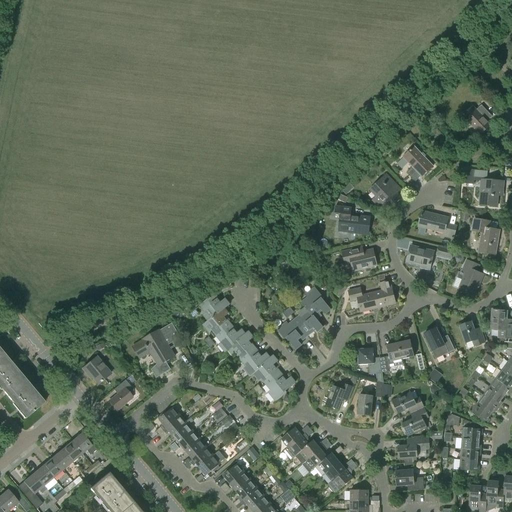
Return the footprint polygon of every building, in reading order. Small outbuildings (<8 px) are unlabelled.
[(463,116),(480,135),(490,125),(485,119),(490,114),(481,105),(476,110),(473,107),(463,116)] [(412,167),(407,173),(415,182),(421,176),(422,177),(433,167),(414,147),(403,157),(412,167)] [(464,184),(473,185),(474,178),(486,179),(487,172),(465,170),(464,184)] [(399,199),(393,191),(397,187),(386,175),(371,190),(377,196),(373,200),(382,210),(387,206),(389,208),(399,199)] [(479,205),(497,207),(498,191),(503,191),(504,182),(486,180),(485,189),(480,188),(479,205)] [(353,188),(350,184),(342,191),(346,195),(353,188)] [(349,198),(341,194),(338,200),(346,204),(349,198)] [(339,231),(368,235),(370,217),(351,215),(351,208),(338,206),(337,214),(341,214),(339,231)] [(457,227),(447,224),(448,218),(422,211),(418,226),(419,227),(426,228),(444,233),(443,236),(454,239),(457,227)] [(478,252),(495,255),(499,231),(488,229),(490,222),(474,219),(472,231),(482,233),(478,252)] [(406,262),(430,268),(434,252),(411,246),(406,262)] [(436,255),(451,259),(453,251),(438,247),(436,255)] [(359,252),(358,248),(341,252),(346,269),(352,268),(353,272),(377,266),(373,249),(359,252)] [(465,274),(459,289),(474,295),(479,282),(480,283),(483,275),(477,272),(479,266),(466,260),(461,272),(465,274)] [(358,300),(361,313),(396,304),(390,281),(380,284),(382,291),(362,295),(360,288),(348,291),(351,302),(358,300)] [(334,293),(340,298),(347,288),(340,283),(334,293)] [(301,303),(305,307),(308,310),(312,307),(317,312),(321,309),(325,314),(330,310),(322,300),(323,299),(314,288),(306,295),(308,298),(301,303)] [(202,314),(208,321),(224,309),(229,305),(225,299),(220,303),(217,300),(211,304),(207,300),(200,306),(205,312),(202,314)] [(308,310),(305,307),(298,313),(300,315),(294,320),(300,328),(305,324),(309,330),(313,327),(317,332),(323,328),(308,310)] [(212,331),(217,337),(224,331),(220,326),(226,321),(223,318),(228,314),(224,309),(208,321),(203,325),(209,333),(212,331)] [(491,330),(499,330),(498,338),(511,339),(511,325),(506,325),(507,312),(492,311),(491,330)] [(286,323),(278,330),(286,340),(287,339),(296,350),(301,345),(297,340),(301,337),(303,340),(307,336),(300,328),(294,320),(288,325),(286,323)] [(473,341),(474,346),(485,343),(481,331),(475,333),(471,322),(459,326),(465,344),(473,341)] [(172,342),(175,346),(182,342),(172,324),(159,331),(158,330),(143,339),(144,340),(134,346),(141,357),(151,352),(158,363),(151,370),(156,378),(170,370),(166,362),(174,357),(167,345),(172,342)] [(424,335),(435,359),(454,350),(449,338),(443,341),(437,328),(424,335)] [(225,352),(228,350),(228,349),(246,335),(245,335),(241,330),(237,334),(233,330),(228,335),(224,331),(217,337),(221,343),(219,345),(225,352)] [(253,337),(248,332),(245,335),(246,335),(228,349),(228,350),(234,357),(236,355),(241,361),(249,354),(245,350),(251,345),(248,341),(253,337)] [(410,341),(399,343),(402,359),(414,357),(410,341)] [(402,359),(399,343),(386,346),(390,362),(391,367),(404,364),(402,359)] [(382,373),(380,358),(374,358),(373,348),(357,349),(358,358),(352,358),(352,362),(352,363),(353,364),(354,365),(358,365),(368,365),(369,375),(382,373)] [(0,351),(0,388),(4,393),(23,377),(1,351),(0,351)] [(249,354),(241,361),(246,367),(244,369),(250,376),(253,373),(270,359),(266,354),(261,358),(258,354),(252,359),(249,354)] [(415,355),(419,372),(425,370),(421,354),(415,355)] [(261,378),(266,384),(273,378),(270,374),(275,369),(272,365),(277,361),(273,356),(270,359),(253,373),(258,380),(261,378)] [(82,369),(87,375),(89,374),(98,385),(110,374),(96,357),(82,369)] [(386,357),(380,358),(382,373),(388,372),(386,357)] [(511,365),(508,362),(502,370),(511,377),(511,365)] [(443,375),(435,369),(428,377),(436,384),(443,375)] [(511,377),(502,370),(495,379),(511,390),(511,389),(511,377)] [(222,375),(217,379),(221,384),(226,380),(222,375)] [(355,384),(358,377),(352,375),(349,382),(355,384)] [(23,377),(4,393),(25,418),(44,403),(23,377)] [(273,378),(266,384),(271,390),(268,392),(275,401),(286,393),(285,391),(295,383),(291,378),(286,382),(283,378),(277,383),(273,378)] [(495,379),(489,387),(504,397),(507,393),(508,395),(511,390),(495,379)] [(117,394),(109,401),(117,411),(132,398),(128,394),(133,390),(125,380),(113,390),(117,394)] [(375,397),(382,398),(383,383),(377,382),(375,397)] [(325,405),(338,410),(343,397),(349,400),(354,388),(343,383),(341,389),(333,386),(325,405)] [(390,397),(391,385),(384,384),(382,396),(390,397)] [(504,397),(489,387),(483,396),(499,407),(502,403),(501,402),(504,397)] [(198,393),(193,398),(196,402),(201,397),(198,393)] [(411,393),(392,401),(397,413),(410,408),(412,413),(424,408),(420,398),(414,400),(411,393)] [(357,415),(371,416),(373,397),(360,395),(357,415)] [(499,407),(483,396),(477,404),(491,414),(494,410),(496,411),(499,407)] [(219,401),(213,406),(216,411),(223,406),(219,401)] [(491,414),(477,404),(471,413),(487,424),(490,420),(488,419),(491,414)] [(159,419),(166,428),(180,416),(173,407),(159,419)] [(424,408),(412,413),(415,418),(402,424),(408,436),(427,428),(423,420),(429,418),(424,408)] [(219,410),(213,415),(217,420),(223,415),(219,410)] [(449,415),(447,423),(459,425),(460,417),(449,415)] [(172,436),(187,424),(180,416),(166,428),(164,429),(166,432),(168,433),(169,432),(172,436)] [(227,418),(222,422),(226,428),(231,424),(227,418)] [(466,420),(464,424),(476,429),(478,425),(466,420)] [(172,436),(179,444),(194,432),(187,424),(172,436)] [(229,429),(232,433),(238,428),(235,424),(229,429)] [(302,430),(305,434),(310,429),(307,426),(302,430)] [(281,439),(288,448),(302,436),(295,428),(281,439)] [(463,428),(462,439),(479,440),(480,435),(482,435),(482,430),(463,428)] [(81,434),(71,442),(82,454),(86,451),(90,455),(99,447),(86,432),(82,435),(81,434)] [(179,444),(186,452),(200,439),(194,432),(179,444)] [(309,445),(308,445),(306,442),(308,440),(308,437),(305,434),(302,436),(288,448),(284,451),(291,460),(295,456),(300,452),(309,445)] [(398,447),(399,459),(417,458),(417,450),(429,449),(428,438),(410,440),(410,446),(398,447)] [(186,452),(192,460),(207,447),(200,439),(186,452)] [(249,444),(246,439),(235,447),(240,453),(249,444)] [(320,443),(323,447),(329,442),(326,439),(321,442),(320,443)] [(462,439),(461,449),(481,451),(481,446),(479,445),(479,440),(462,439)] [(302,464),(323,447),(320,443),(321,442),(319,441),(316,444),(313,441),(308,445),(309,445),(300,452),(295,456),(302,464)] [(71,442),(62,450),(72,462),(82,454),(71,442)] [(335,451),(338,454),(343,450),(340,446),(335,451)] [(199,468),(214,455),(207,447),(192,460),(190,461),(193,464),(193,465),(195,464),(196,464),(199,468)] [(327,458),(327,457),(324,454),(327,452),(327,449),(326,450),(323,447),(302,464),(309,473),(314,468),(318,465),(327,458)] [(481,451),(461,449),(460,460),(478,461),(478,456),(480,456),(481,451)] [(62,450),(52,458),(63,470),(72,462),(62,450)] [(214,455),(199,468),(206,476),(225,460),(218,452),(214,455)] [(325,473),(339,462),(332,453),(327,457),(327,458),(318,465),(314,468),(321,477),(325,473)] [(52,458),(43,466),(53,478),(63,470),(52,458)] [(349,468),(354,463),(351,460),(346,464),(349,468)] [(478,461),(460,460),(459,470),(479,472),(479,466),(477,466),(478,461)] [(97,461),(92,466),(95,470),(101,465),(97,461)] [(332,482),(346,470),(339,462),(325,473),(332,482)] [(346,470),(332,482),(328,485),(329,485),(329,488),(332,492),(335,493),(339,490),(353,479),(350,475),(351,474),(352,471),(357,467),(354,463),(349,468),(346,470)] [(223,476),(230,484),(244,472),(237,464),(223,476)] [(43,466),(33,474),(44,486),(53,478),(43,466)] [(95,470),(92,466),(85,471),(88,475),(95,470)] [(396,472),(397,486),(410,485),(411,491),(424,490),(423,478),(413,479),(413,471),(396,472)] [(244,472),(230,484),(236,492),(251,480),(244,472)] [(89,489),(108,511),(113,511),(130,499),(108,473),(89,489)] [(44,486),(33,474),(23,482),(30,490),(24,495),(36,509),(42,504),(34,494),(38,490),(41,494),(47,490),(44,486)] [(274,474),(269,478),(273,483),(276,486),(280,482),(278,479),(274,474)] [(451,488),(451,476),(441,476),(440,487),(451,488)] [(78,477),(73,482),(76,485),(82,481),(78,477)] [(511,477),(505,477),(503,494),(504,494),(503,498),(504,499),(511,499),(511,477)] [(258,488),(251,480),(236,492),(243,500),(258,488)] [(285,484),(289,489),(293,485),(289,480),(285,484)] [(282,481),(277,485),(284,492),(288,489),(282,481)] [(76,485),(73,482),(66,487),(69,491),(76,485)] [(433,485),(426,486),(427,490),(438,489),(438,482),(433,482),(433,485)] [(487,482),(486,498),(486,499),(486,503),(496,504),(496,508),(503,508),(504,499),(503,498),(504,494),(503,494),(498,493),(498,483),(487,482)] [(486,499),(486,498),(480,498),(481,487),(470,486),(468,508),(479,509),(478,511),(485,511),(486,503),(486,499)] [(264,496),(258,488),(243,500),(250,508),(264,496)] [(289,489),(278,496),(284,504),(294,498),(289,489)] [(8,490),(0,496),(0,501),(8,511),(17,503),(25,511),(26,511),(31,508),(21,497),(16,501),(8,490)] [(350,490),(350,501),(368,502),(368,491),(350,490)] [(53,498),(56,502),(62,497),(59,493),(53,498)] [(261,511),(271,504),(264,496),(250,508),(253,511),(261,511)] [(113,511),(140,511),(130,499),(113,511)] [(372,507),(368,507),(368,502),(350,501),(349,511),(371,511),(372,508),(372,507)]
